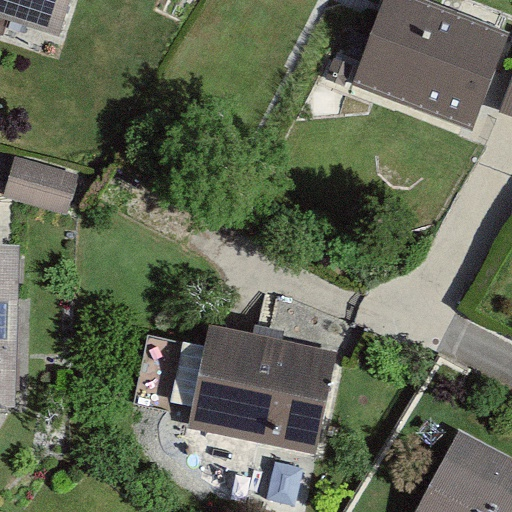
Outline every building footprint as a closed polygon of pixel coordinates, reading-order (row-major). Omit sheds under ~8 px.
[(0,0),(0,11),(47,27),(62,32),(72,0),(0,0)] [(508,37),(412,0),(385,0),(352,83),(471,130),(508,37)] [(511,78),(499,111),(511,115),(511,78)] [(76,175),(17,159),(12,176),(6,197),(65,213),(76,175)] [(20,249),(0,248),(0,404),(16,405),(17,344),(19,276),(20,249)] [(239,333),(210,327),(189,425),(314,452),(315,446),(323,407),(335,354),(239,333)] [(420,511),(511,511),(511,471),(457,443),(420,511)]
